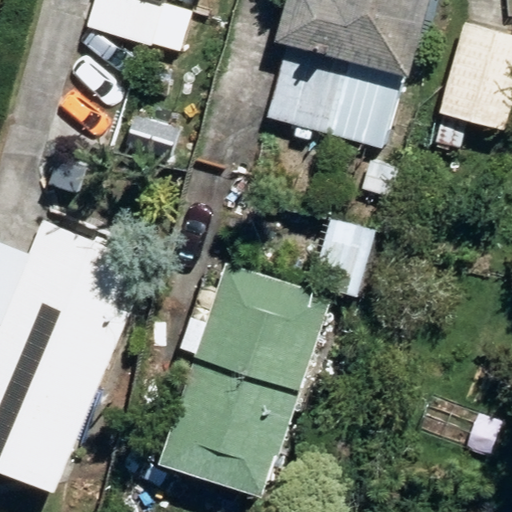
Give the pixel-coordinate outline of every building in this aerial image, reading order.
[(287,0),(277,37),(411,73),(430,0),(287,0)] [(470,119),(507,130),(511,112),(511,34),(467,21),(441,111),(445,112),(470,119)] [(461,148),(470,119),(445,112),(437,140),(461,148)] [(361,186),(393,196),(401,166),(369,158),(361,186)] [(0,319),(0,467),(57,490),(130,314),(115,308),(136,257),(42,218),(0,319)] [(313,285),(360,296),(375,231),(330,220),(313,285)] [(162,458),(266,494),(332,297),(228,263),(162,458)]
